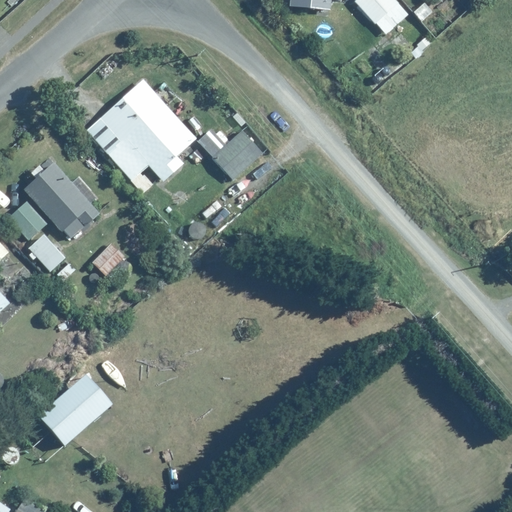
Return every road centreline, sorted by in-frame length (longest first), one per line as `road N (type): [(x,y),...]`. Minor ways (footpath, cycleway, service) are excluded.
road 1 (residential): [(194,0),(511,351)]
road 2 (residential): [(103,0),(0,93)]
